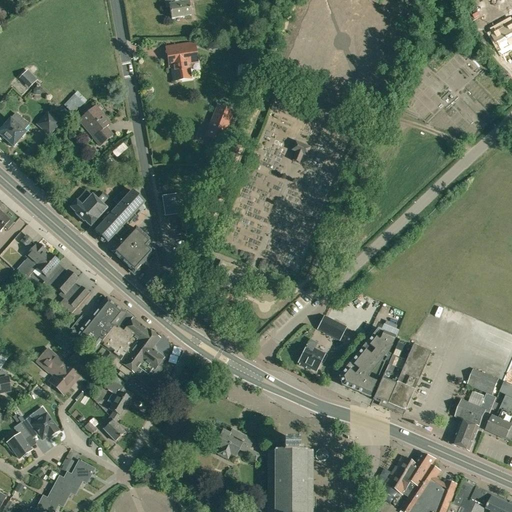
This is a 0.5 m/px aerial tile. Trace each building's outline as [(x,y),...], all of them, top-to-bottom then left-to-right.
[(168,1),(169,8),(172,19),(191,16),(187,0),(165,0),(165,1),(168,1)] [(493,37),(499,47),(500,46),(504,52),(510,48),(511,50),(511,48),(511,26),(510,28),(509,26),(501,31),(502,32),(493,37)] [(197,62),(194,41),(165,46),(168,69),(171,69),(173,82),(181,80),(181,79),(188,78),(185,64),(197,62)] [(19,78),(19,79),(29,89),(38,80),(27,70),(19,78)] [(217,105),(204,137),(222,144),(234,112),(217,105)] [(100,146),(113,135),(106,127),(110,123),(95,106),(79,120),(94,137),(92,138),(100,146)] [(24,133),(23,132),(29,125),(15,113),(0,130),(0,138),(1,138),(2,138),(3,137),(9,142),(8,143),(11,146),(12,145),(13,146),(24,133)] [(59,123),(47,113),(37,124),(49,134),(59,123)] [(306,157),(310,148),(295,142),(291,151),(296,152),(292,161),(299,164),(302,155),(306,157)] [(107,156),(99,163),(100,165),(102,167),(102,168),(103,169),(111,162),(107,156)] [(135,186),(130,181),(127,184),(128,185),(113,202),(117,205),(132,189),(135,186)] [(96,200),(86,191),(76,202),(70,208),(76,214),(75,214),(84,222),(85,221),(90,226),(106,209),(102,205),(107,199),(102,194),(96,200)] [(141,206),(144,203),(131,192),(95,231),(108,243),(116,234),(120,238),(129,229),(124,224),(137,210),(140,213),(144,209),(141,206)] [(163,196),(166,216),(180,214),(177,194),(163,196)] [(0,210),(0,231),(4,227),(7,230),(14,223),(0,210)] [(134,273),(153,253),(147,247),(151,243),(135,228),(112,253),(134,273)] [(27,246),(32,240),(27,235),(22,241),(27,246)] [(44,249),(45,248),(45,246),(41,243),(40,243),(39,244),(38,243),(37,245),(36,245),(27,256),(28,257),(17,270),(27,279),(37,268),(50,254),(49,255),(46,252),(47,251),(44,249)] [(50,254),(37,268),(42,273),(39,277),(48,284),(47,285),(55,276),(56,275),(52,271),(59,262),(50,254)] [(219,284),(230,289),(233,283),(237,284),(243,270),(221,261),(216,274),(222,276),(219,284)] [(55,276),(47,285),(52,289),(55,286),(62,292),(59,295),(64,299),(64,300),(77,286),(74,284),(78,279),(68,270),(60,280),(55,276)] [(57,306),(69,316),(90,293),(81,286),(79,288),(77,286),(64,300),(64,299),(57,306)] [(130,378),(134,373),(140,365),(156,377),(157,377),(162,370),(162,368),(159,365),(164,359),(166,360),(169,354),(169,347),(167,341),(163,343),(160,339),(133,319),(126,313),(107,298),(86,323),(80,318),(72,329),(78,334),(74,339),(92,354),(93,353),(100,358),(106,350),(110,353),(106,358),(112,362),(111,364),(130,378)] [(339,340),(345,328),(324,317),(318,329),(339,340)] [(395,338),(376,330),(366,342),(367,343),(339,378),(342,386),(369,398),(395,338)] [(404,413),(430,353),(399,339),(373,399),(404,413)] [(323,364),(327,356),(314,350),(317,344),(310,340),(307,346),(298,363),(300,364),(299,365),(305,368),(306,367),(316,372),(320,364),(320,365),(321,363),(323,364)] [(56,373),(63,366),(57,361),(59,359),(54,354),(52,356),(46,351),(37,362),(49,373),(52,370),(56,373)] [(63,366),(56,373),(49,382),(63,394),(75,380),(69,375),(73,371),(65,364),(63,366)] [(0,393),(10,392),(7,378),(9,375),(0,369),(0,393)] [(498,380),(474,371),(470,380),(469,382),(493,392),(494,390),(498,380)] [(130,399),(120,392),(122,388),(110,380),(105,388),(113,393),(107,402),(112,404),(109,409),(112,412),(109,417),(110,417),(116,421),(119,415),(120,416),(130,399)] [(507,394),(511,385),(505,382),(500,391),(507,394)] [(452,445),(470,452),(478,430),(483,432),(496,398),(487,394),(481,408),(462,401),(455,417),(462,420),(452,445)] [(492,417),(486,431),(506,440),(506,439),(511,441),(511,398),(506,395),(495,418),(492,417)] [(21,423),(31,436),(33,439),(38,435),(41,438),(45,435),(48,438),(58,431),(46,414),(35,421),(31,416),(25,420),(22,422),(21,423)] [(114,423),(116,421),(110,417),(109,417),(109,418),(104,422),(108,426),(103,430),(115,442),(124,433),(114,423)] [(19,459),(23,457),(23,458),(28,454),(27,453),(31,451),(27,446),(27,445),(27,441),(26,440),(31,436),(21,423),(13,428),(18,435),(10,441),(13,445),(8,449),(13,453),(14,452),(19,459)] [(89,423),(84,428),(91,435),(96,431),(89,423)] [(251,463),(254,463),(257,454),(249,450),(254,442),(246,438),(246,437),(232,430),(229,434),(222,431),(214,427),(207,439),(216,444),(214,447),(219,450),(217,456),(227,461),(229,455),(235,458),(239,450),(252,457),(251,463)] [(195,437),(186,432),(178,447),(186,452),(195,437)] [(297,445),(297,442),(283,442),(283,445),(277,445),(277,451),(268,451),(268,454),(257,454),(254,463),(257,464),(258,459),(268,459),(268,462),(267,461),(267,468),(268,468),(268,502),(267,502),(267,509),(268,509),(267,511),(311,511),(311,509),(313,509),(313,503),(312,503),(312,459),(313,459),(314,459),(315,459),(316,458),(319,462),(324,462),(327,458),(327,454),(324,451),(320,451),(316,454),(312,454),(312,451),(303,451),(303,445),(297,445)] [(446,511),(457,484),(447,481),(446,485),(435,479),(440,471),(432,466),(436,460),(421,454),(415,464),(403,457),(385,484),(408,499),(401,510),(404,511),(446,511)] [(95,469),(79,461),(71,475),(83,481),(82,482),(86,484),(95,469)] [(71,475),(67,472),(63,479),(59,477),(55,484),(70,493),(75,496),(82,482),(83,481),(71,475)] [(511,511),(511,506),(504,502),(505,500),(477,487),(476,489),(462,483),(454,505),(451,503),(447,511),(511,511)] [(19,484),(15,490),(20,493),(24,487),(19,484)] [(55,484),(47,499),(63,507),(70,493),(55,484)] [(54,511),(58,505),(43,496),(42,496),(35,510),(38,511),(54,511)] [(5,511),(9,511),(14,505),(8,502),(3,510),(5,511)]
